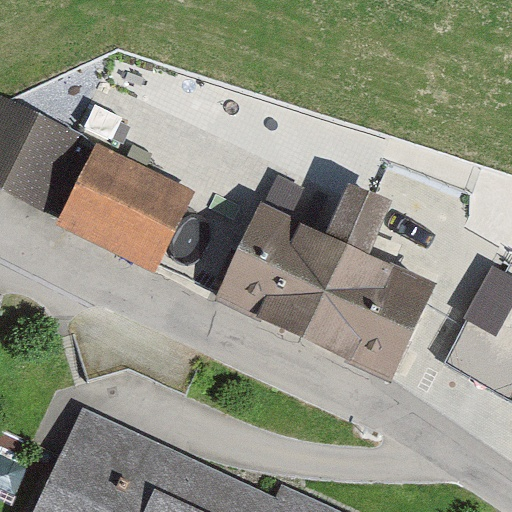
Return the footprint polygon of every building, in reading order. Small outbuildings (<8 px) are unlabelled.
[(0,105),(0,188),(34,205),(35,203),(64,142),(66,137),(0,105)] [(64,142),(35,203),(61,216),(59,222),(147,265),(167,222),(179,198),(91,155),(64,142)] [(213,297),(383,377),(424,291),(376,268),(387,244),(369,235),(380,212),(357,201),(353,199),(339,229),(328,223),(319,243),(254,212),(234,254),(213,297)] [(511,284),(493,272),(469,308),(500,325),(511,306),(511,284)] [(439,360),(511,400),(511,331),(500,325),(469,308),(465,306),(439,360)] [(322,511),(274,489),(267,503),(173,459),(161,453),(152,472),(156,474),(147,494),(57,452),(55,457),(28,511),(322,511)]
